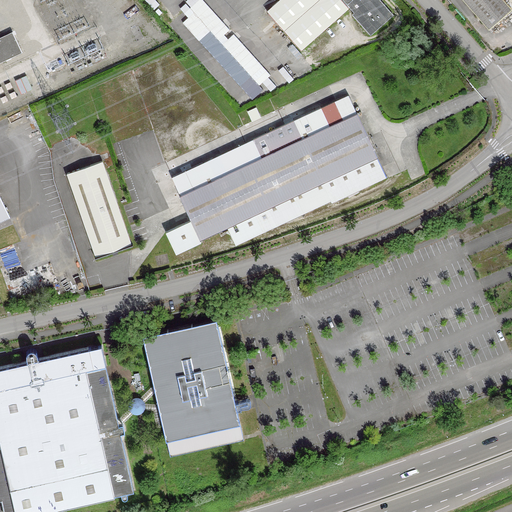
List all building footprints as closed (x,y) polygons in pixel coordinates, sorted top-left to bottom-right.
[(192,16),(187,21),(244,85),(267,64),(208,0),(189,0),(183,6),(192,16)] [(280,0),(268,11),(303,50),(349,8),(354,13),(353,15),(371,35),(393,16),(379,0),(280,0)] [(464,0),(490,30),(511,10),(511,8),(504,0),(464,0)] [(0,38),(0,63),(24,52),(14,32),(0,38)] [(284,85),(294,77),(284,66),(274,73),(284,85)] [(358,113),(350,96),(309,115),(317,132),(358,113)] [(317,132),(309,115),(254,140),(262,157),(181,195),(192,220),(167,231),(177,253),(202,241),(201,239),(256,214),(270,207),(277,226),(278,227),(332,200),(333,203),(388,176),(358,113),(317,132)] [(262,157),(254,140),(172,177),(181,195),(262,157)] [(69,173),(97,256),(132,245),(103,161),(69,173)] [(0,222),(12,217),(0,192),(0,222)] [(277,226),(270,207),(256,214),(264,231),(277,226)] [(0,249),(0,264),(13,299),(59,283),(51,264),(25,273),(15,244),(0,249)] [(144,335),(145,340),(219,324),(218,319),(144,335)] [(244,435),(219,324),(145,340),(159,403),(162,416),(157,417),(159,425),(164,424),(170,451),(244,435)] [(101,344),(39,359),(38,353),(37,351),(36,350),(35,349),(33,349),(31,348),(29,348),(28,349),(27,350),(26,352),(25,354),(27,362),(0,367),(0,499),(14,496),(16,506),(17,511),(38,511),(115,494),(121,492),(122,495),(122,496),(123,496),(124,497),(125,497),(126,497),(127,496),(128,495),(128,493),(127,491),(134,490),(121,431),(125,430),(125,427),(124,425),(123,422),(119,423),(118,417),(101,344)] [(126,410),(118,417),(119,423),(123,422),(130,414),(132,415),(135,416),(137,416),(138,415),(140,415),(142,414),(144,412),(145,410),(145,409),(145,407),(145,404),(144,402),(156,390),(155,383),(141,396),(139,395),(136,395),(134,395),(132,396),(130,397),(128,398),(126,400),(125,402),(125,404),(125,406),(125,408),(126,410)] [(162,416),(159,403),(144,402),(145,404),(145,407),(155,408),(157,417),(162,416)] [(170,451),(171,455),(244,439),(244,435),(170,451)] [(152,459),(156,480),(172,476),(171,470),(167,471),(164,456),(152,459)]
